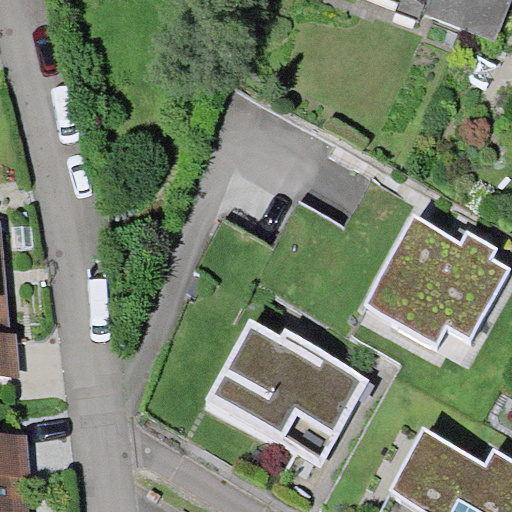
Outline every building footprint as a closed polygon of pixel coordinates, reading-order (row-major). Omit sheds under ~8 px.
[(367,0),(496,43),(510,0),(367,0)] [(511,281),(511,271),(406,218),(356,319),(466,373),(511,281)] [(247,322),(200,409),(317,473),(365,387),(247,322)] [(511,511),(511,486),(409,437),(372,511),(511,511)] [(0,511),(21,511),(14,443),(0,444),(0,511)]
